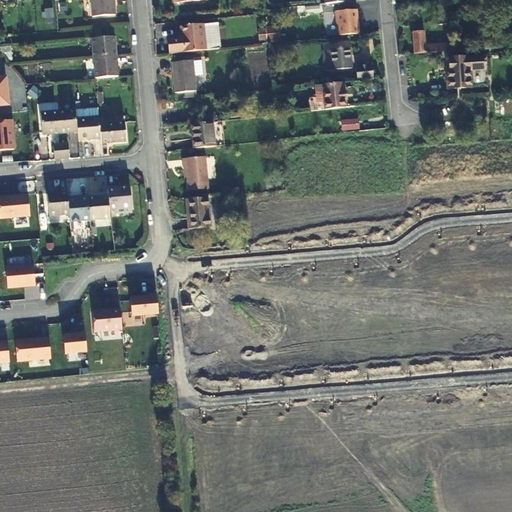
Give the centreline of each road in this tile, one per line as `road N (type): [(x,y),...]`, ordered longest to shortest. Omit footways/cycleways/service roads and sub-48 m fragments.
road 1 (residential): [(169,271),(391,249),(429,224),(511,217)]
road 2 (residential): [(179,394),(296,395),(511,377)]
road 3 (track): [(0,388),(178,373)]
road 4 (residential): [(0,317),(54,311),(90,275),(153,258)]
road 5 (residential): [(138,0),(152,162)]
road 6 (track): [(404,511),(296,395)]
road 7 (residential): [(152,162),(0,175)]
road 8 (track): [(184,511),(178,373)]
